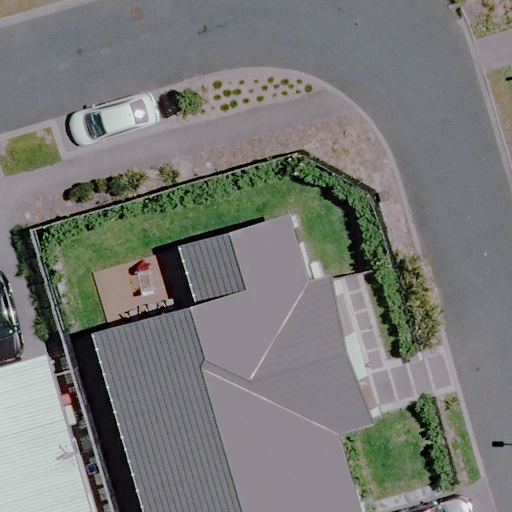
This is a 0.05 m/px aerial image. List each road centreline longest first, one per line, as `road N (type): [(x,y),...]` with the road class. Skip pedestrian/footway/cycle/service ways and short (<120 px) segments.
road 1 (residential): [(412,81),(383,46),(336,21),(278,16),(212,23),(0,88)]
road 2 (residential): [(511,399),(431,121),(412,81)]
